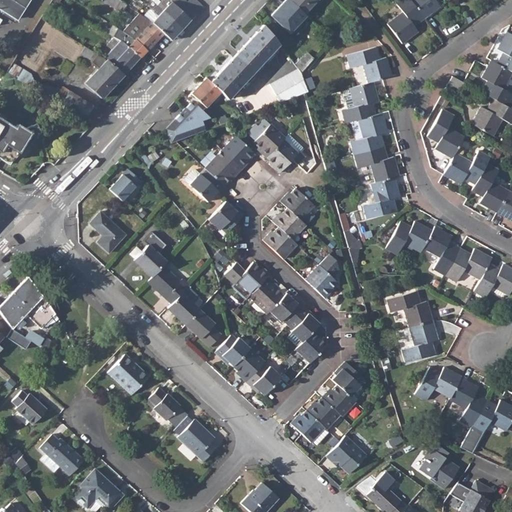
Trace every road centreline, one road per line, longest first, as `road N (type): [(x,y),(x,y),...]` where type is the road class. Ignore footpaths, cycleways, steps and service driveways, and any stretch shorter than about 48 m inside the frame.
road 1 (residential): [(511,7),(414,84),(404,125),(432,196),(511,248)]
road 2 (residential): [(255,200),(253,246),(328,316),(336,340),(260,438)]
road 3 (residential): [(47,238),(260,438)]
road 4 (tertiary): [(42,205),(239,0)]
road 5 (residential): [(260,438),(205,500),(186,509),(162,503),(84,424)]
